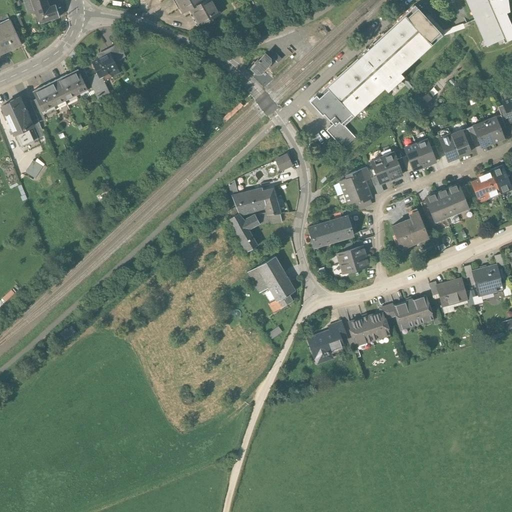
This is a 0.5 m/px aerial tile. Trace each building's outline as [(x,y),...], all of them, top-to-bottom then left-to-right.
[(52,7),(49,0),(22,0),(28,16),(37,13),(41,26),(63,20),(58,5),(52,7)] [(171,0),(180,16),(186,12),(199,1),(198,0),(171,0)] [(209,0),(201,0),(199,1),(186,12),(194,28),(218,16),(209,0)] [(463,0),(484,47),(501,40),(503,44),(511,40),(511,30),(505,15),(511,12),(505,0),(499,0),(498,1),(497,0),(463,0)] [(327,85),(314,96),(342,127),(441,37),(413,7),(327,85)] [(0,56),(24,46),(13,20),(0,25),(0,56)] [(109,51),(90,61),(103,84),(122,73),(109,51)] [(270,62),(262,54),(247,70),(256,78),(270,62)] [(78,71),(67,77),(77,98),(88,92),(78,71)] [(67,77),(55,82),(65,103),(77,98),(67,77)] [(55,82),(44,88),(54,109),(65,103),(55,82)] [(43,114),(54,109),(44,88),(32,93),(43,114)] [(21,98),(1,107),(16,140),(26,135),(20,121),(29,117),(21,98)] [(496,116),(485,120),(495,144),(505,140),(496,116)] [(484,149),(495,144),(485,120),(474,125),(484,149)] [(462,128),(450,133),(461,158),(473,153),(462,128)] [(449,163),(461,158),(450,133),(438,138),(449,163)] [(429,138),(417,143),(425,166),(438,161),(429,138)] [(413,170),(425,166),(417,143),(404,148),(413,170)] [(394,151),(383,155),(391,178),(403,175),(394,151)] [(292,164),(288,154),(274,160),(278,170),(292,164)] [(380,182),(391,178),(383,155),(372,159),(380,182)] [(34,157),(26,172),(37,179),(45,164),(34,157)] [(341,177),(345,190),(368,183),(364,169),(341,177)] [(511,185),(506,170),(491,175),(499,195),(511,190),(511,185)] [(480,203),(499,195),(491,175),(472,183),(480,203)] [(373,196),(368,183),(345,190),(350,204),(373,196)] [(262,199),(275,197),(273,189),(261,192),(260,189),(232,196),(238,214),(239,215),(265,208),(262,199)] [(460,189),(449,193),(456,212),(467,208),(460,189)] [(449,193),(438,197),(445,216),(456,212),(449,193)] [(262,199),(265,208),(269,215),(280,214),(275,197),(262,199)] [(434,220),(445,216),(438,197),(427,201),(434,220)] [(258,225),(255,217),(242,222),(239,215),(238,214),(227,221),(246,253),(257,245),(248,231),(258,225)] [(255,217),(258,225),(282,224),(280,214),(269,215),(255,217)] [(422,214),(391,226),(400,249),(431,237),(422,214)] [(329,222),(335,243),(356,237),(350,216),(329,222)] [(335,243),(329,222),(309,228),(315,249),(335,243)] [(336,255),(338,265),(363,258),(360,248),(336,255)] [(277,258),(249,274),(263,297),(270,293),(277,306),(298,294),(277,258)] [(366,268),(363,258),(338,265),(341,275),(366,268)] [(500,266),(472,274),(479,297),(507,290),(500,266)] [(463,280),(438,287),(444,309),(469,302),(463,280)] [(427,295),(394,307),(402,330),(436,318),(427,295)] [(386,312),(350,324),(358,347),(393,335),(386,312)] [(59,335),(65,341),(74,333),(68,327),(59,335)] [(342,328),(307,341),(317,367),(338,359),(336,355),(350,349),(342,328)]
